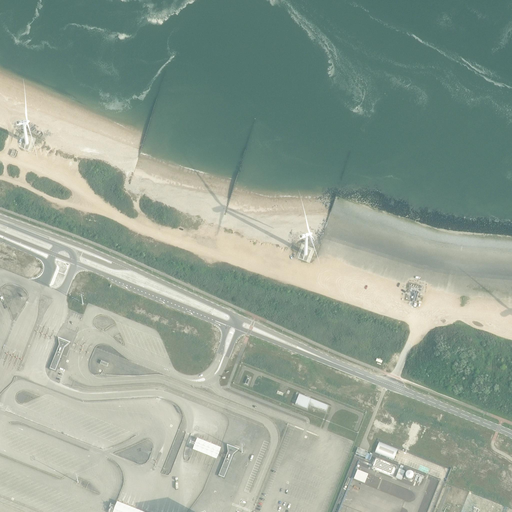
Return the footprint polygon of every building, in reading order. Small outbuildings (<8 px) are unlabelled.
[(69,343),(57,338),(58,346),(49,369),(55,372),(64,348),(69,343)] [(299,394),(295,405),(307,409),(308,405),(326,412),(328,406),(299,394)] [(220,449),(196,439),(192,450),(216,459),(220,449)] [(379,442),(375,452),(393,460),(398,450),(379,442)] [(239,450),(227,446),(228,453),(218,476),(224,479),(233,455),(239,450)] [(365,457),(367,452),(365,451),(357,448),(355,454),(363,457),(364,457),(365,457)] [(374,463),(372,469),(392,477),(396,467),(376,459),(375,460),(374,463)] [(354,479),(365,483),(368,474),(357,469),(354,479)] [(401,480),(404,472),(399,469),(395,478),(401,480)] [(421,483),(424,475),(408,469),(404,478),(413,481),(413,480),(421,483)] [(109,511),(146,511),(114,499),(109,511)]
